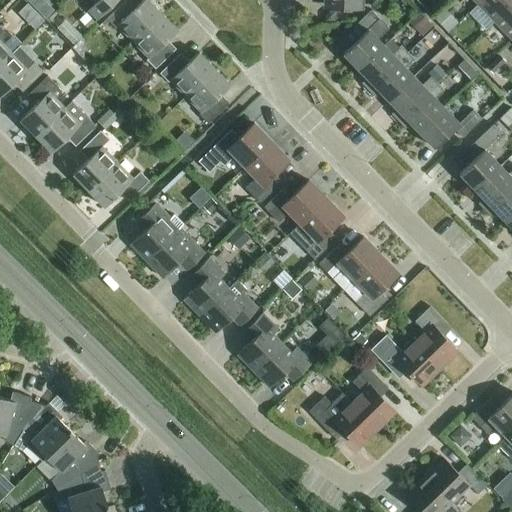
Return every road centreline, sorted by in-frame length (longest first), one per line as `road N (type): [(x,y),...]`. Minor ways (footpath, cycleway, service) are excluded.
road 1 (residential): [(511,342),(363,486),(265,428),(0,142)]
road 2 (residential): [(511,329),(283,93),(276,0)]
road 3 (tertiary): [(164,428),(72,337)]
